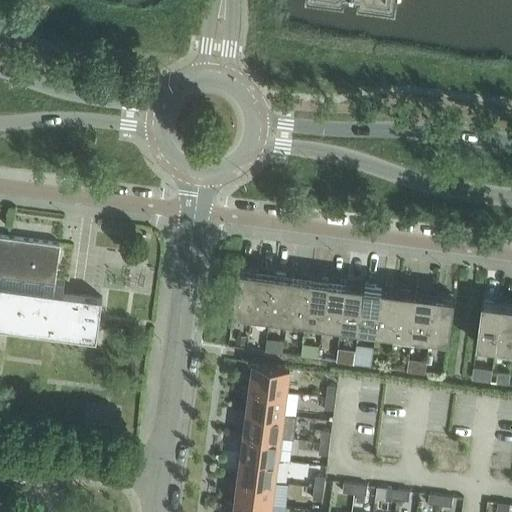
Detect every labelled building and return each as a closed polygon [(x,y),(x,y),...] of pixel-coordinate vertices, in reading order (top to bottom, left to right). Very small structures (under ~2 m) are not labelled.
[(61,241),(0,233),(0,322),(97,335),(102,295),(55,289),(61,241)] [(251,311),(257,267),(239,265),(233,309),(251,311)] [(269,313),(275,270),(257,267),(251,311),(269,313)] [(287,316),(293,272),(275,270),(269,313),(287,316)] [(305,318),(311,275),(293,272),(287,316),(305,318)] [(323,321),(329,277),(311,275),(305,318),(323,321)] [(341,323),(347,279),(329,277),(323,321),(341,323)] [(359,326),(365,282),(347,279),(341,323),(359,326)] [(377,328),(383,284),(365,282),(359,326),(377,328)] [(395,330),(401,287),(383,284),(377,328),(395,330)] [(413,333),(419,289),(401,287),(395,330),(413,333)] [(431,335),(437,291),(419,289),(413,333),(431,335)] [(449,338),(455,294),(437,291),(431,335),(449,338)] [(495,344),(501,300),(483,298),(477,342),(495,344)] [(511,346),(511,301),(501,300),(495,344),(511,346)] [(267,340),(266,348),(283,350),(284,343),(267,340)] [(409,356),(408,367),(408,368),(426,370),(427,358),(409,356)] [(287,390),(290,366),(251,361),(249,375),(251,375),(250,385),(287,390)] [(493,367),(474,365),(472,377),(491,379),(493,367)] [(510,372),(498,370),(497,380),(509,382),(510,372)] [(336,396),(338,384),(328,383),(326,395),(336,396)] [(284,412),(287,390),(250,385),(249,395),(247,394),(245,407),(284,412)] [(334,408),(336,396),(326,395),(325,406),(334,408)] [(245,407),(244,420),(246,420),(244,430),(281,435),(294,437),(297,414),(284,412),(245,407)] [(330,441),(332,429),(322,428),(321,440),(330,441)] [(278,457),(281,435),(244,430),(243,440),(241,440),(239,452),(278,457)] [(328,453),(330,441),(321,440),(319,452),(328,453)] [(275,480),(278,457),(239,452),(238,465),(240,465),(238,475),(275,480)] [(324,486),(326,474),(316,473),(314,485),(324,486)] [(235,485),(233,498),(286,504),(289,481),(275,480),(238,475),(237,485),(235,485)] [(354,491),(356,482),(344,480),(343,490),(354,491)] [(366,493),(368,483),(356,482),(354,491),(366,493)] [(323,498),(324,486),(314,485),(313,497),(323,498)] [(397,497),(399,487),(387,486),(385,495),(397,497)] [(409,498),(410,489),(399,487),(397,497),(409,498)] [(440,502),(441,493),(430,491),(428,501),(440,502)] [(452,504),(453,494),(441,493),(440,502),(452,504)] [(233,498),(232,510),(234,510),(233,511),(285,511),(286,504),(233,498)] [(509,511),(510,502),(498,500),(497,510),(509,511)]
